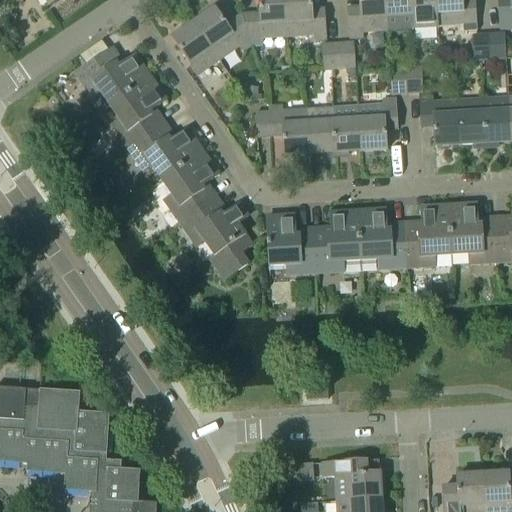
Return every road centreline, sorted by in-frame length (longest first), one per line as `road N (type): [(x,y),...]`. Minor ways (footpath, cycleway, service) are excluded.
road 1 (residential): [(511,184),(258,197),(125,2)]
road 2 (tertiary): [(0,176),(179,436)]
road 3 (residential): [(414,423),(179,436)]
road 4 (residential): [(0,88),(125,2)]
